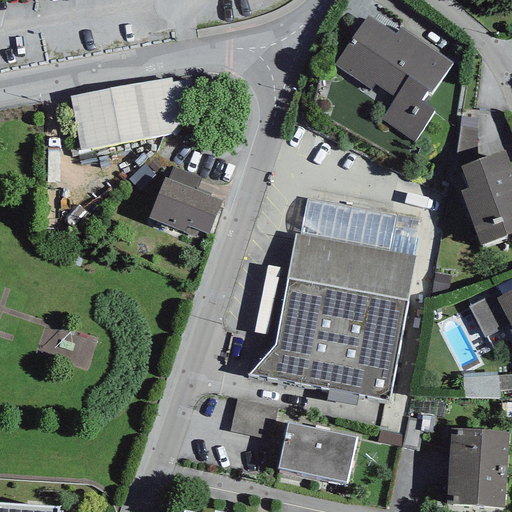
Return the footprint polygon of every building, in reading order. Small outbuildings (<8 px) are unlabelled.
[(453,68),(374,19),(341,72),(392,104),(374,132),(419,160),(444,119),(428,108),(453,68)] [(176,89),(68,109),(77,162),(186,142),(176,89)] [(511,170),(509,162),(452,182),(474,248),(511,235),(511,170)] [(221,200),(164,178),(148,218),(205,241),(221,200)] [(415,256),(295,233),(276,347),(247,377),(328,392),(358,398),(387,403),(415,256)] [(511,291),(476,309),(511,383),(511,382),(511,291)] [(356,406),(358,398),(328,392),(326,401),(356,406)] [(240,394),(232,421),(281,434),(289,408),(240,394)] [(359,450),(288,433),(276,482),(347,499),(359,450)] [(506,511),(507,437),(450,437),(449,511),(506,511)]
